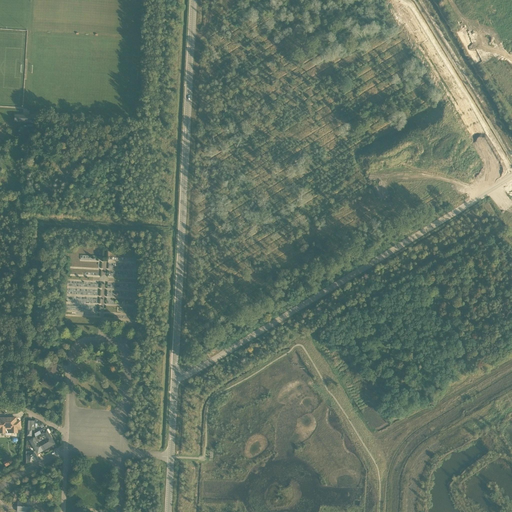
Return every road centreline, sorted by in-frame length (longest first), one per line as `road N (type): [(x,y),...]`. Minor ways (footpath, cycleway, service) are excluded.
road 1 (tertiary): [(171,457),(193,0)]
road 2 (track): [(174,377),(511,178)]
road 3 (residential): [(67,433),(71,351),(88,339),(111,340),(126,353),(123,453)]
